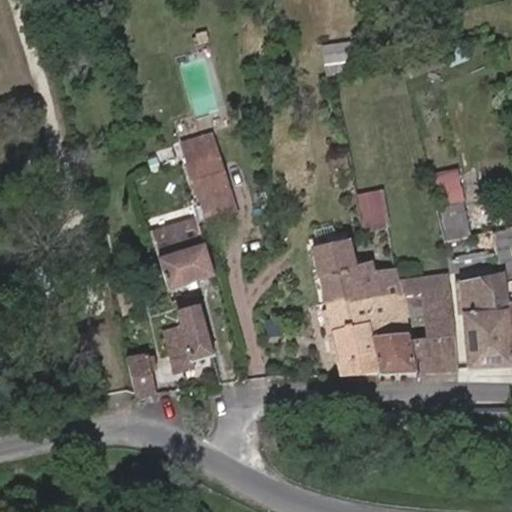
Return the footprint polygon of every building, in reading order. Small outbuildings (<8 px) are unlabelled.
[(352,43),(320,43),(321,72),(353,72),(352,43)] [(461,46),(441,53),(446,67),(466,60),(461,46)] [(212,126),(179,136),(186,156),(218,146),(212,126)] [(197,194),(230,183),(219,149),(213,151),(186,159),(197,194)] [(460,198),(454,168),(433,173),(439,202),(445,228),(446,234),(468,229),(460,198)] [(343,184),(341,171),(335,173),(337,185),(343,184)] [(230,183),(197,194),(205,218),(237,209),(230,183)] [(360,230),(386,227),(381,190),(355,193),(360,230)] [(214,272),(198,217),(148,231),(166,287),(214,272)] [(310,241),(313,253),(332,249),(329,237),(310,241)] [(313,253),(316,263),(342,256),(339,247),(332,249),(313,253)] [(342,256),(316,263),(324,301),(362,293),(369,323),(372,336),(409,329),(400,293),(392,263),(359,271),(357,266),(344,268),(342,256)] [(130,282),(127,273),(119,276),(122,285),(130,282)] [(461,287),(468,366),(511,363),(511,354),(508,322),(506,313),(501,275),(461,287)] [(409,329),(417,370),(457,367),(449,290),(424,292),(427,326),(409,329)] [(332,331),(369,323),(362,293),(324,301),(332,331)] [(189,360),(211,352),(196,302),(179,308),(186,336),(167,342),(173,361),(188,356),(189,360)] [(372,336),(369,323),(332,331),(338,357),(375,349),(372,336)] [(417,370),(409,329),(372,336),(375,349),(381,373),(417,370)] [(381,373),(375,349),(338,357),(343,376),(381,373)] [(129,356),(133,389),(135,395),(157,392),(150,353),(129,356)] [(273,378),(303,374),(300,356),(269,360),(273,378)]
